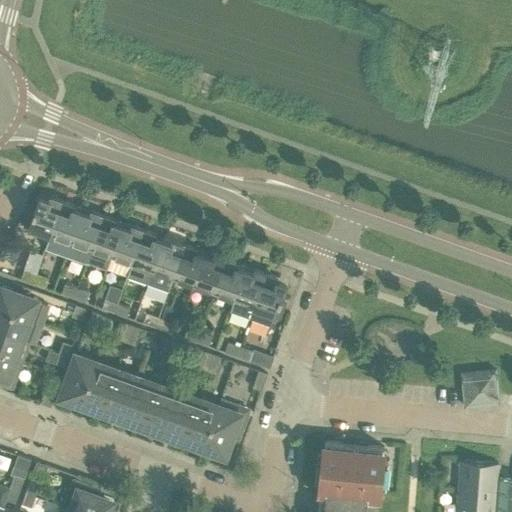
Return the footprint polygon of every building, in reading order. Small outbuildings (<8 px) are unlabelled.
[(50,236),(62,200),(50,195),(49,198),(40,195),(34,211),(30,209),(24,226),(50,236)] [(66,254),(82,210),(73,207),(74,204),(62,200),(50,236),(46,247),(66,254)] [(86,261),(103,214),(91,210),(90,213),(82,210),(66,254),(86,261)] [(111,257),(122,224),(114,221),(115,218),(103,214),(86,261),(107,269),(111,257)] [(131,265),(144,229),(132,224),(131,227),(122,224),(111,257),(131,265)] [(148,281),(163,239),(155,236),(156,233),(144,229),(131,265),(128,274),(148,281)] [(172,279),(185,243),(172,239),(171,242),(163,239),(148,281),(169,289),(172,279)] [(193,287),(204,254),(196,251),(197,248),(185,243),(172,279),(193,287)] [(213,294),(226,258),(214,254),(213,257),(204,254),(193,287),(213,294)] [(233,301),(245,268),(237,265),(238,262),(226,258),(213,294),(233,301)] [(33,282),(36,273),(24,268),(21,278),(33,282)] [(250,318),(266,272),(254,268),(253,271),(245,268),(233,301),(230,310),(250,318)] [(287,283),(277,280),(278,276),(266,272),(250,318),(272,325),(275,316),(280,317),(286,301),(281,299),(287,283)] [(49,277),(36,273),(33,282),(45,287),(49,277)] [(74,297),(77,287),(65,283),(61,293),(74,297)] [(2,284),(0,290),(0,308),(29,319),(40,323),(48,303),(11,290),(12,288),(2,284)] [(89,291),(77,287),(74,297),(86,301),(89,291)] [(114,311),(118,302),(105,297),(102,307),(114,311)] [(130,306),(118,302),(114,311),(126,316),(130,306)] [(72,315),(81,318),(85,307),(76,304),(72,315)] [(40,323),(29,319),(0,308),(0,330),(28,340),(33,342),(40,323)] [(94,330),(100,313),(91,310),(85,326),(94,330)] [(155,326),(159,316),(147,312),(143,322),(155,326)] [(171,321),(159,316),(155,326),(167,330),(171,321)] [(127,341),(133,324),(124,321),(118,338),(127,341)] [(142,328),(133,324),(127,341),(136,345),(142,328)] [(196,341),(200,331),(187,326),(184,336),(196,341)] [(0,351),(21,359),(28,340),(0,330),(0,351)] [(212,335),(200,331),(196,341),(208,345),(212,335)] [(167,356),(173,339),(164,336),(158,353),(167,356)] [(182,342),(173,339),(167,356),(176,359),(182,342)] [(63,340),(59,351),(68,355),(72,344),(63,340)] [(237,355),(240,345),(228,341),(225,351),(237,355)] [(249,359),(253,350),(240,345),(237,355),(249,359)] [(253,348),(253,350),(249,359),(269,367),(274,355),(253,348)] [(208,370),(214,353),(205,350),(199,367),(208,370)] [(0,380),(12,385),(21,359),(0,351),(0,380)] [(65,366),(68,355),(59,351),(55,362),(65,366)] [(223,357),(214,353),(208,370),(217,374),(223,357)] [(78,403),(94,360),(76,354),(60,396),(78,403)] [(100,410),(115,368),(94,360),(78,403),(100,410)] [(122,418),(137,375),(115,368),(100,410),(122,418)] [(499,402),(498,393),(496,368),(462,371),(465,405),(499,402)] [(267,372),(259,369),(252,386),(261,389),(267,372)] [(142,425),(157,383),(137,375),(122,418),(142,425)] [(163,433),(178,390),(157,383),(142,425),(163,433)] [(184,440),(199,398),(178,390),(163,433),(184,440)] [(41,402),(51,405),(54,395),(45,391),(41,402)] [(204,448),(221,400),(220,399),(218,404),(199,398),(184,440),(204,448)] [(247,409),(221,400),(204,448),(227,456),(230,446),(228,445),(232,434),(238,436),(247,409)] [(320,484),(319,495),(367,500),(379,501),(380,490),(386,490),(389,458),(383,457),(384,446),(325,440),(324,451),(318,451),(314,483),(320,484)] [(14,465),(27,469),(31,458),(18,453),(14,465)] [(37,460),(33,471),(44,475),(48,464),(37,460)] [(499,462),(461,460),(457,511),(511,511),(511,478),(498,477),(499,462)] [(27,469),(14,465),(11,473),(14,475),(10,486),(20,490),(24,478),(27,469)] [(65,507),(70,508),(81,511),(108,511),(113,498),(104,495),(103,496),(96,494),(98,489),(74,480),(65,507)] [(29,481),(25,492),(35,495),(39,484),(29,481)] [(15,502),(20,490),(10,486),(6,498),(15,502)] [(31,506),(35,495),(25,492),(22,502),(31,506)] [(365,511),(367,500),(319,495),(317,511),(365,511)]
